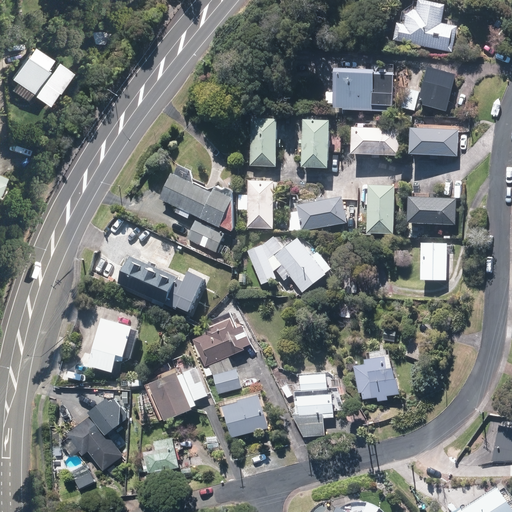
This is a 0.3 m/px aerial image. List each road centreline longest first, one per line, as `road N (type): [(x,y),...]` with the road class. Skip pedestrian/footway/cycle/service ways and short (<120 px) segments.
road 1 (primary): [(218,0),(157,73),(57,234),(27,315),(9,401),(6,499)]
road 2 (residential): [(266,484),(425,440),(478,386),(494,348),(501,176),(511,111)]
